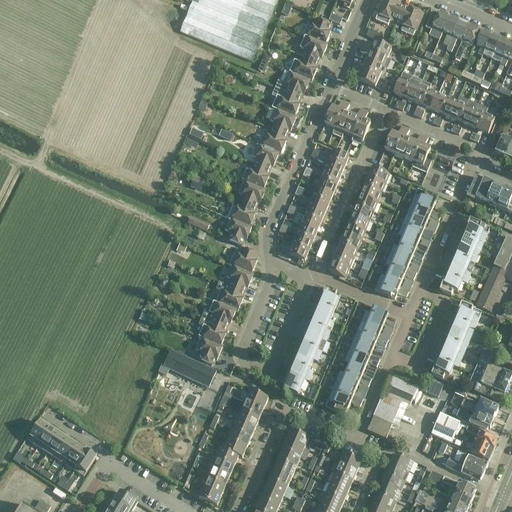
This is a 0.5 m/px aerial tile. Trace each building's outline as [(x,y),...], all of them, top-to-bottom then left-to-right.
[(180,33),(252,63),(278,0),(185,0),(192,3),(180,33)] [(337,0),(337,1),(344,4),(343,7),(349,10),(350,7),(351,7),(353,0),(337,0)] [(397,22),(402,9),(397,7),(398,5),(386,0),(384,0),(378,16),(375,21),(388,27),(390,21),(391,22),(392,20),(397,22)] [(402,9),(397,22),(402,24),(402,26),(403,26),(401,32),(413,37),(415,32),(415,31),(422,15),(408,9),(408,11),(402,9)] [(431,31),(429,37),(439,41),(443,33),(449,18),(439,13),(436,19),(430,16),(425,29),(431,31)] [(331,15),(328,21),(340,26),(342,19),(331,15)] [(459,22),(449,18),(443,33),(447,35),(443,46),(448,48),(459,22)] [(325,45),(330,32),(332,26),(317,19),(315,24),(314,23),(313,26),(308,24),(303,36),(305,37),(325,45)] [(462,41),(469,26),(459,22),(448,48),(446,51),(452,53),(457,39),(462,41)] [(472,46),(474,42),(479,30),(469,26),(462,41),(455,59),(460,61),(465,50),(472,46)] [(383,36),(369,30),(366,37),(380,43),(383,36)] [(483,56),(492,36),(482,31),(475,46),(481,48),(478,56),(482,58),(483,56)] [(483,56),(492,60),(500,39),(492,36),(483,56)] [(305,37),(300,49),(304,51),(301,57),(304,58),(317,63),(319,58),(321,59),(327,46),(325,45),(305,37)] [(510,43),(500,39),(492,60),(501,64),(510,43)] [(361,48),(387,59),(391,50),(374,42),(371,48),(363,45),(361,48)] [(508,60),(511,61),(511,44),(510,43),(501,64),(498,70),(502,72),(503,67),(505,68),(508,60)] [(366,61),(383,69),(387,59),(361,48),(360,53),(368,56),(366,61)] [(443,60),(433,56),(431,60),(441,65),(443,60)] [(315,69),(317,63),(304,58),(302,63),(300,62),(300,64),(294,61),(290,73),(289,73),(309,82),(311,83),(316,70),(315,69)] [(265,72),(268,63),(262,61),(259,70),(265,72)] [(353,67),(379,78),(383,69),(366,61),(363,67),(355,63),(353,67)] [(375,88),(379,78),(353,67),(352,71),(360,75),(358,81),(375,88)] [(289,73),(290,73),(288,72),(283,83),(278,81),(275,88),(300,99),(302,94),(304,95),(309,82),(289,73)] [(463,72),(461,78),(472,82),(474,77),(463,72)] [(402,74),(393,95),(403,99),(412,78),(402,74)] [(482,81),(478,79),(474,77),(472,82),(480,86),(482,81)] [(401,103),(398,110),(402,112),(407,101),(412,103),(421,82),(412,78),(403,99),(401,104),(401,103)] [(421,82),(412,103),(418,105),(413,116),(417,118),(429,90),(431,86),(421,82)] [(502,85),(495,83),(492,90),(499,93),(502,85)] [(300,99),(275,88),(272,95),(277,97),(272,109),(274,110),(274,109),(294,118),(299,105),(298,104),(300,99)] [(438,94),(429,90),(417,118),(421,120),(426,109),(431,111),(438,94)] [(441,115),(448,98),(438,94),(431,111),(441,115)] [(448,98),(441,115),(450,119),(457,102),(448,98)] [(457,102),(450,119),(459,123),(468,102),(459,98),(457,102)] [(332,108),(325,125),(334,129),(345,104),(341,102),(338,110),(332,108)] [(468,102),(459,123),(469,127),(478,106),(468,102)] [(345,104),(334,129),(332,135),(341,138),(350,116),(346,114),(349,105),(345,104)] [(478,106),(469,127),(478,131),(485,114),(486,114),(488,110),(478,106)] [(273,131),(286,136),(288,131),(290,132),(296,118),(294,118),(274,109),(274,110),(269,121),(274,123),(274,125),(275,126),(273,131)] [(350,116),(341,138),(341,139),(344,133),(353,137),(363,111),(360,110),(356,118),(350,116)] [(362,144),(363,141),(370,124),(365,122),(368,113),(363,111),(353,137),(352,142),(353,142),(353,143),(360,146),(362,145),(362,144)] [(495,118),(486,114),(485,114),(478,131),(488,135),(495,118)] [(498,132),(501,133),(505,135),(511,122),(504,118),(498,132)] [(394,155),(405,129),(401,127),(398,136),(392,133),(384,151),(394,155)] [(403,159),(411,141),(406,139),(409,131),(405,129),(394,155),(403,159)] [(286,136),(273,131),(271,136),(269,135),(269,137),(263,134),(259,145),(258,146),(278,155),(280,156),(286,142),(284,141),(286,136)] [(411,141),(403,159),(413,163),(424,137),(420,135),(416,144),(411,141)] [(503,136),(495,154),(505,159),(511,142),(511,139),(503,135),(503,136)] [(413,163),(411,167),(426,174),(431,162),(426,160),(430,150),(424,147),(428,139),(424,137),(413,163)] [(256,166),(269,172),(271,167),(273,168),(278,155),(258,146),(259,145),(257,145),(252,157),(257,159),(256,160),(258,161),(256,166)] [(349,158),(332,151),(328,160),(345,167),(349,158)] [(324,170),(341,177),(345,167),(328,160),(324,170)] [(263,191),(263,190),(268,178),(267,177),(269,172),(256,166),(254,171),(252,171),(252,172),(246,170),(241,182),(243,183),(243,182),(263,191)] [(389,175),(373,168),(369,178),(385,185),(389,175)] [(320,179),(337,186),(341,177),(324,170),(320,179)] [(195,177),(193,182),(203,186),(205,181),(195,177)] [(365,187),(381,194),(385,185),(369,178),(365,187)] [(483,181),(475,178),(466,198),(474,202),(475,199),(486,203),(494,185),(483,180),(483,181)] [(337,186),(320,179),(316,189),(333,196),(337,186)] [(203,186),(193,182),(191,188),(201,192),(203,186)] [(243,182),(243,183),(238,194),(243,196),(243,198),(244,198),(242,203),(255,209),(257,204),(259,205),(265,191),(263,190),(263,191),(243,182)] [(494,185),(486,203),(496,208),(504,190),(494,185)] [(381,194),(365,187),(361,197),(377,204),(381,194)] [(312,198),(329,205),(333,196),(316,189),(312,198)] [(411,206),(440,219),(442,215),(436,212),(434,213),(432,212),(438,199),(417,190),(411,206)] [(511,193),(504,190),(496,208),(507,213),(511,200),(511,193)] [(357,206),(373,213),(377,204),(361,197),(357,206)] [(308,208),(325,215),(329,205),(312,198),(308,208)] [(255,209),(242,203),(240,208),(238,208),(238,209),(233,207),(227,219),(229,220),(229,219),(249,228),(250,228),(255,215),(253,214),(255,209)] [(373,213),(357,206),(353,215),(369,223),(373,213)] [(430,218),(431,218),(432,220),(438,223),(440,219),(411,206),(406,216),(427,225),(430,218)] [(304,217),(321,224),(325,215),(308,208),(304,217)] [(480,218),(487,221),(490,223),(492,217),(484,214),(485,213),(482,212),(480,218)] [(349,225),(365,232),(369,223),(353,215),(349,225)] [(425,233),(424,232),(427,225),(406,216),(402,226),(432,238),(433,234),(427,232),(425,233)] [(300,226),(317,233),(321,224),(304,217),(300,226)] [(210,226),(191,218),(188,225),(207,233),(210,226)] [(231,236),(230,237),(229,241),(242,246),(244,241),(246,242),(251,228),(250,228),(249,228),(229,219),(229,220),(224,231),(230,233),(229,235),(231,236)] [(493,224),(500,227),(503,222),(496,219),(493,224)] [(462,233),(461,231),(456,228),(454,232),(483,245),(490,229),(470,220),(464,233),(462,233)] [(345,234),(361,241),(365,232),(349,225),(345,234)] [(296,236),(313,243),(317,233),(300,226),(296,236)] [(421,237),(423,238),(424,240),(430,242),(432,238),(402,226),(398,236),(403,238),(418,245),(421,237)] [(200,232),(197,239),(203,242),(206,235),(200,232)] [(460,238),(462,239),(459,246),(479,255),(483,245),(454,232),(452,236),(458,239),(460,238)] [(341,243),(357,251),(361,241),(345,234),(341,243)] [(292,245),(309,252),(313,243),(296,236),(292,245)] [(507,239),(499,236),(490,255),(489,256),(496,259),(493,267),(505,272),(503,278),(505,279),(511,282),(511,241),(507,239)] [(425,254),(419,252),(417,252),(415,252),(418,245),(403,238),(398,248),(423,258),(425,254)] [(188,257),(192,248),(180,242),(176,251),(188,257)] [(337,253),(354,260),(357,251),(341,243),(337,253)] [(297,265),(301,267),(304,262),(305,262),(309,252),(292,245),(288,255),(299,260),(297,265)] [(416,260),(421,262),(423,258),(398,248),(394,246),(390,256),(410,264),(413,257),(414,258),(416,260)] [(453,251),(447,248),(445,252),(470,263),(475,265),(479,255),(459,246),(456,253),(454,253),(453,251)] [(234,254),(229,266),(231,267),(231,266),(251,275),(251,274),(256,262),(255,261),(257,256),(244,250),(242,255),(240,255),(240,256),(234,254)] [(444,256),(450,259),(452,258),(453,259),(450,266),(466,273),(470,263),(445,252),(444,256)] [(333,262),(350,270),(354,260),(337,253),(333,262)] [(416,274),(410,272),(408,272),(407,272),(410,264),(390,256),(385,266),(390,268),(415,278),(416,274)] [(167,267),(173,270),(176,264),(170,262),(167,267)] [(328,272),(345,280),(350,270),(333,262),(328,272)] [(247,289),(253,275),(251,274),(251,275),(231,266),(231,267),(226,278),(231,280),(231,282),(233,282),(230,288),(243,293),(245,288),(247,289)] [(447,273),(446,273),(445,271),(439,268),(437,272),(462,283),(466,285),(471,275),(466,273),(450,266),(447,273)] [(493,267),(491,272),(488,279),(503,285),(505,279),(503,278),(505,272),(493,267)] [(407,280),(413,282),(415,278),(390,268),(386,278),(401,284),(404,277),(406,278),(407,280)] [(439,292),(451,297),(453,291),(457,293),(462,283),(437,272),(435,276),(441,279),(443,278),(445,279),(439,292)] [(401,284),(386,278),(381,276),(374,292),(395,300),(397,295),(397,294),(406,298),(408,294),(402,292),(400,292),(398,291),(401,284)] [(485,284),(500,291),(503,285),(488,279),(485,284)] [(238,313),(244,299),(241,298),(243,293),(230,288),(219,283),(216,289),(221,291),(216,302),(216,303),(236,311),(235,312),(238,313)] [(483,290),(498,297),(500,291),(485,284),(483,290)] [(325,289),(320,302),(318,301),(317,299),(311,297),(309,301),(334,311),(341,295),(325,289)] [(480,296),(495,302),(498,297),(483,290),(480,296)] [(478,302),(493,308),(495,302),(480,296),(478,302)] [(315,307),(317,307),(314,315),(330,321),(334,311),(309,301),(307,305),(313,307),(315,307)] [(201,318),(226,329),(228,323),(230,324),(235,312),(236,311),(216,303),(216,302),(214,302),(209,313),(204,311),(201,318)] [(476,307),(480,309),(491,314),(493,308),(478,302),(476,307)] [(445,316),(475,329),(482,313),(461,304),(456,318),(454,317),(453,315),(447,312),(445,316)] [(382,319),(384,314),(373,309),(370,314),(366,312),(361,323),(382,331),(385,324),(386,325),(387,327),(393,329),(395,325),(386,321),(382,319)] [(311,322),(309,321),(308,319),(302,317),(301,321),(330,333),(334,323),(330,321),(314,315),(311,322)] [(444,320),(450,323),(452,322),(453,323),(450,330),(471,339),(475,329),(445,316),(444,320)] [(497,317),(495,322),(503,325),(505,320),(497,317)] [(226,329),(201,318),(198,325),(203,327),(198,339),(200,339),(220,347),(226,335),(224,334),(226,329)] [(307,326),(309,327),(306,334),(321,341),(326,343),(330,333),(301,321),(299,325),(305,327),(307,326)] [(357,333),(362,335),(386,345),(388,341),(382,339),(380,339),(379,338),(382,331),(361,323),(357,333)] [(447,337),(446,337),(445,335),(439,332),(437,336),(466,349),(471,339),(450,330),(447,337)] [(379,347),(385,349),(386,345),(362,335),(357,333),(353,343),(373,351),(376,344),(378,345),(379,347)] [(303,341),(301,341),(300,339),(294,336),(292,340),(317,351),(321,341),(306,334),(303,341)] [(443,342),(445,343),(442,350),(462,359),(466,349),(437,336),(435,340),(441,343),(443,342)] [(200,339),(195,351),(200,353),(200,354),(202,355),(199,360),(213,366),(215,361),(216,362),(222,348),(220,347),(200,339)] [(298,346),(300,347),(297,354),(313,361),(318,363),(322,353),(317,351),(292,340),(291,344),(297,347),(298,346)] [(486,342),(484,347),(481,354),(482,354),(493,359),(498,347),(486,342)] [(380,361),(374,358),(372,359),(370,358),(373,351),(353,343),(349,352),(378,365),(380,361)] [(439,357),(437,357),(436,355),(430,352),(429,356),(453,367),(458,369),(462,359),(442,350),(439,357)] [(170,352),(163,367),(208,388),(215,373),(170,352)] [(370,366),(376,369),(378,365),(349,352),(344,362),(349,364),(365,371),(368,364),(369,365),(370,366)] [(294,361),(292,361),(292,359),(286,356),(284,360),(309,371),(313,361),(297,354),(294,361)] [(480,361),(470,383),(477,386),(474,392),(499,403),(502,395),(504,396),(511,377),(511,376),(489,367),(493,359),(482,354),(479,361),(480,361)] [(437,363),(431,376),(451,384),(454,379),(449,377),(453,367),(429,356),(427,360),(433,363),(435,362),(437,363)] [(290,366),(292,367),(289,374),(305,381),(309,383),(313,373),(309,371),(284,360),(282,364),(288,367),(290,366)] [(371,381),(365,378),(363,379),(362,378),(365,371),(349,364),(345,374),(370,385),(371,381)] [(362,386),(368,389),(370,385),(345,374),(340,372),(336,382),(356,391),(359,384),(361,385),(362,386)] [(286,381),(284,380),(283,379),(277,376),(275,380),(285,384),(284,385),(289,386),(286,392),(298,397),(305,381),(289,374),(286,381)] [(367,432),(371,433),(386,440),(404,397),(436,411),(441,400),(427,394),(390,378),(367,432)] [(433,380),(427,394),(441,400),(442,399),(451,403),(457,390),(433,380)] [(363,401),(357,398),(355,399),(353,398),(356,391),(336,382),(332,392),(361,405),(363,401)] [(268,400),(250,392),(246,402),(264,410),(268,400)] [(361,405),(332,392),(325,408),(345,417),(351,404),(352,404),(353,406),(359,409),(361,405)] [(232,396),(230,394),(225,393),(221,403),(225,405),(227,399),(230,400),(232,396)] [(478,407),(464,401),(461,408),(464,410),(474,414),(475,414),(493,422),(495,416),(498,410),(480,402),(478,407)] [(259,420),(264,410),(246,402),(242,412),(259,420)] [(460,424),(466,427),(468,428),(469,428),(470,426),(484,432),(485,428),(487,429),(488,428),(489,428),(492,428),(494,424),(493,423),(493,422),(475,414),(474,414),(473,419),(467,416),(468,415),(459,411),(456,418),(464,421),(463,423),(461,422),(460,424)] [(255,429),(257,424),(259,420),(242,412),(237,422),(255,429)] [(440,416),(435,426),(431,435),(451,444),(460,424),(440,416)] [(219,419),(215,417),(212,423),(216,424),(227,429),(229,424),(219,420),(219,419)] [(51,428),(40,422),(27,442),(37,449),(51,428)] [(251,439),(255,429),(237,422),(233,432),(251,439)] [(46,455),(60,434),(51,428),(37,449),(46,455)] [(475,442),(494,450),(497,444),(493,442),(495,439),(469,428),(468,428),(466,432),(478,437),(475,442)] [(304,449),(309,439),(291,431),(286,441),(304,449)] [(246,449),(251,439),(233,432),(229,441),(246,449)] [(56,461),(69,440),(60,434),(46,455),(56,461)] [(65,466),(78,446),(69,440),(56,461),(65,466)] [(242,460),(246,449),(229,441),(224,451),(239,458),(238,458),(242,460)] [(286,441),(282,451),(300,459),(304,449),(286,441)] [(470,454),(489,463),(494,450),(475,442),(473,447),(468,444),(464,452),(468,453),(470,451),(471,451),(470,454)] [(447,445),(442,444),(438,454),(443,456),(447,445)] [(74,472),(87,452),(78,446),(65,466),(74,472)] [(234,467),(238,458),(239,458),(224,451),(220,449),(216,459),(234,467)] [(282,451),(278,461),(296,469),(300,459),(282,451)] [(97,458),(87,452),(74,472),(84,479),(97,458)] [(362,462),(344,454),(339,464),(357,472),(362,462)] [(481,481),(488,464),(469,456),(469,457),(463,454),(459,464),(449,460),(446,468),(461,475),(478,482),(481,481)] [(414,463),(408,460),(396,455),(391,465),(409,473),(414,463)] [(207,467),(212,469),(230,477),(234,467),(216,459),(216,460),(211,458),(207,467)] [(278,461),(273,471),(291,479),(296,469),(278,461)] [(353,482),(357,472),(339,464),(335,474),(353,482)] [(391,465),(387,475),(405,483),(409,473),(391,465)] [(207,479),(226,487),(230,477),(212,469),(207,479)] [(273,471),(269,481),(287,489),(291,479),(273,471)] [(456,489),(454,494),(472,502),(476,491),(461,485),(448,480),(431,472),(427,483),(439,488),(442,483),(446,484),(446,485),(456,489)] [(349,492),(353,482),(335,474),(331,484),(349,492)] [(387,475),(383,485),(401,493),(405,483),(387,475)] [(203,489),(221,497),(226,487),(207,479),(203,489)] [(269,481),(265,491),(283,499),(287,489),(269,481)] [(344,502),(349,492),(331,484),(326,494),(344,502)] [(383,485),(378,495),(396,503),(401,493),(383,485)] [(221,497),(203,489),(198,500),(217,508),(221,497)] [(265,491),(260,501),(278,509),(283,499),(265,491)] [(133,511),(138,504),(119,492),(114,502),(130,511),(133,511)] [(464,511),(433,498),(422,493),(420,492),(415,503),(415,504),(434,511),(464,511)] [(466,511),(472,502),(454,494),(454,495),(451,493),(449,499),(436,493),(433,498),(464,511),(466,511)] [(340,511),(344,502),(326,494),(322,504),(340,511)] [(378,495),(374,505),(389,511),(392,511),(396,503),(378,495)] [(47,511),(50,508),(40,501),(34,511),(47,511)] [(260,501),(256,511),(258,511),(277,511),(278,509),(260,501)] [(130,511),(114,502),(108,510),(111,511),(130,511)]
